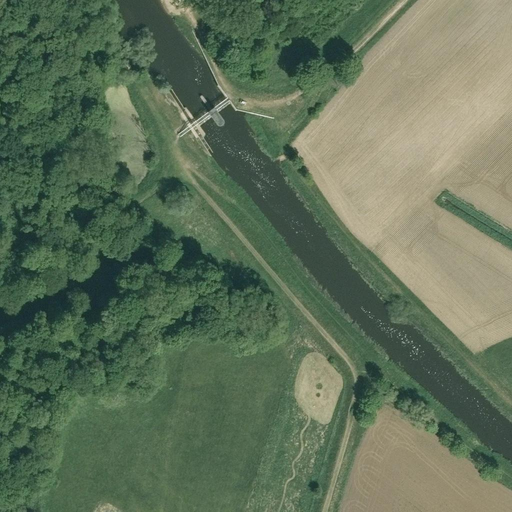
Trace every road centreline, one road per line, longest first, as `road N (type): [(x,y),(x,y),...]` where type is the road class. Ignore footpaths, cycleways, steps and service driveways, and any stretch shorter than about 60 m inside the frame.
road 1 (track): [(171,149),(351,366),(353,405),(322,511)]
road 2 (track): [(394,0),(300,94),(275,100),(243,80)]
